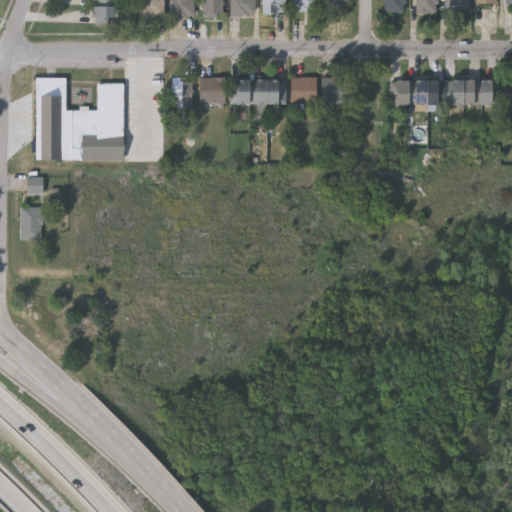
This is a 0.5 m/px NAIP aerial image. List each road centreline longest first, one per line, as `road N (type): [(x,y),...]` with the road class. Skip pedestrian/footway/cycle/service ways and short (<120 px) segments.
road 1 (residential): [(511,49),(8,53)]
road 2 (secondary): [(182,511),(115,434),(0,332)]
road 3 (residential): [(0,193),(8,53),(23,0)]
road 4 (motorway): [(110,511),(0,405)]
road 5 (motorway): [(115,434),(0,359)]
